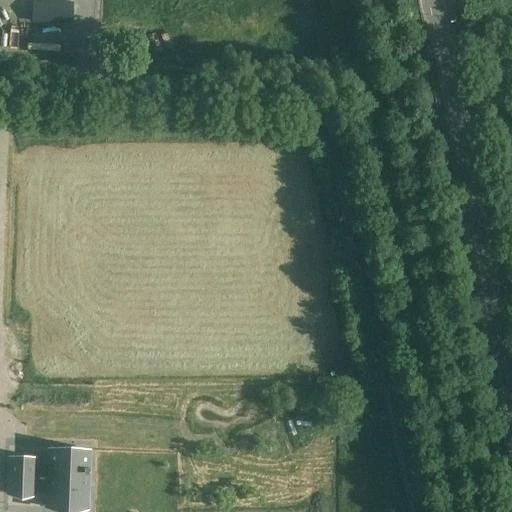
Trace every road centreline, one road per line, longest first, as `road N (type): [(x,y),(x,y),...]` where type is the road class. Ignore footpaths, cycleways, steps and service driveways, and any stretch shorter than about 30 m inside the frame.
road 1 (unclassified): [(434,511),(358,169),(330,118),(306,100),(272,91),(0,84)]
road 2 (unclassified): [(511,399),(436,0)]
